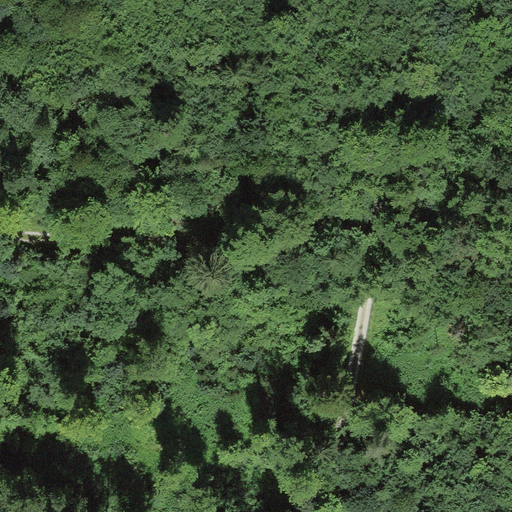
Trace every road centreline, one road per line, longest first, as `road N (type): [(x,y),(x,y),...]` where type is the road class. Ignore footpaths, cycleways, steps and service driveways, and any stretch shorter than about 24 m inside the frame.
road 1 (track): [(320,511),(373,241),(392,186),(456,104),(511,63)]
road 2 (track): [(0,239),(156,246),(297,233),(373,241)]
